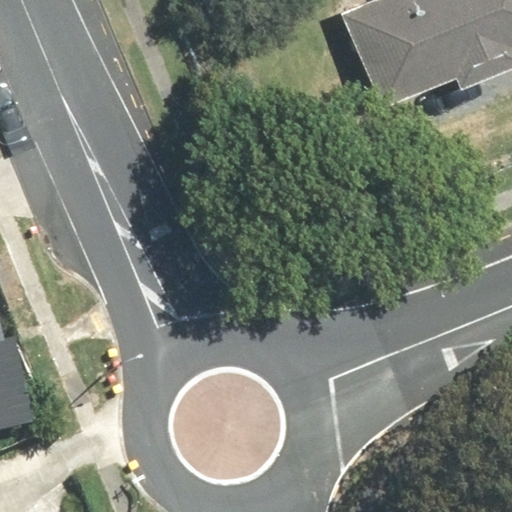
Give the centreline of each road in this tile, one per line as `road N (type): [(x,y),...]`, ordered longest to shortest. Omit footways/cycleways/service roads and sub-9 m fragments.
road 1 (tertiary): [(188,352),(16,0)]
road 2 (tertiary): [(251,505),(199,502),(160,469),(149,445),(158,382),(188,352)]
road 3 (tertiary): [(511,300),(300,385)]
road 4 (tertiary): [(300,385),(315,422),(311,451),(297,476),(251,505)]
road 5 (tertiary): [(188,352),(244,342),(272,351),(300,385)]
